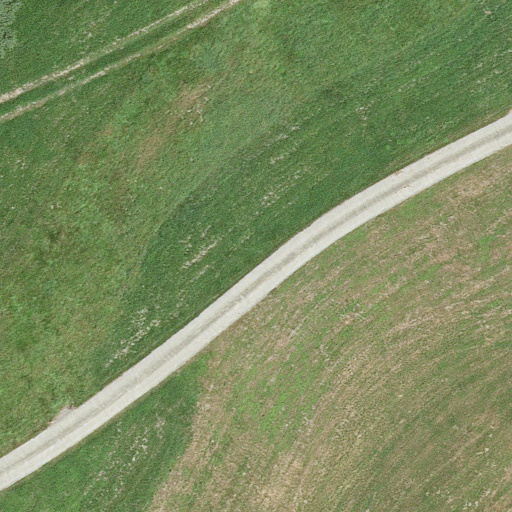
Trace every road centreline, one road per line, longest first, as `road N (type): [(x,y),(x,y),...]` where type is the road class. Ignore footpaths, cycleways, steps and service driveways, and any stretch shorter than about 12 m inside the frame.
road 1 (track): [(0,478),(56,446),(305,252),(425,178),(511,137)]
road 2 (track): [(0,108),(216,0)]
